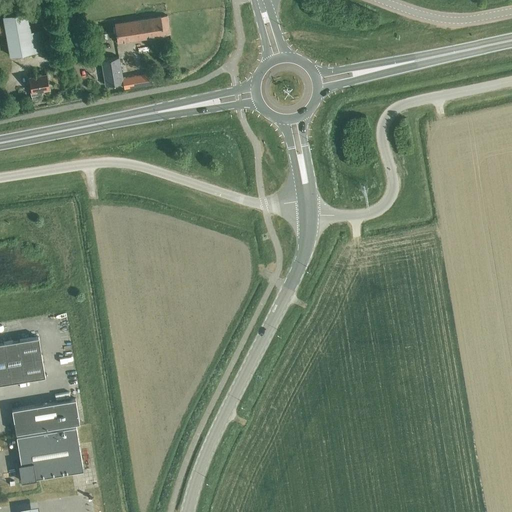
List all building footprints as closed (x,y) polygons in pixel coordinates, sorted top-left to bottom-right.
[(3,16),(10,56),(34,51),(27,12),(3,16)] [(114,22),(117,41),(170,34),(167,14),(114,22)] [(123,81),(124,86),(153,82),(151,72),(122,77),(118,55),(100,58),(105,84),(123,81)] [(30,78),(34,100),(34,101),(38,101),(37,95),(43,94),(43,89),(50,88),(48,75),(30,78)] [(0,342),(0,383),(45,376),(39,336),(0,342)] [(76,398),(12,409),(16,433),(79,422),(76,398)] [(36,479),(36,478),(83,470),(76,426),(16,436),(21,463),(19,464),(21,481),(36,479)]
